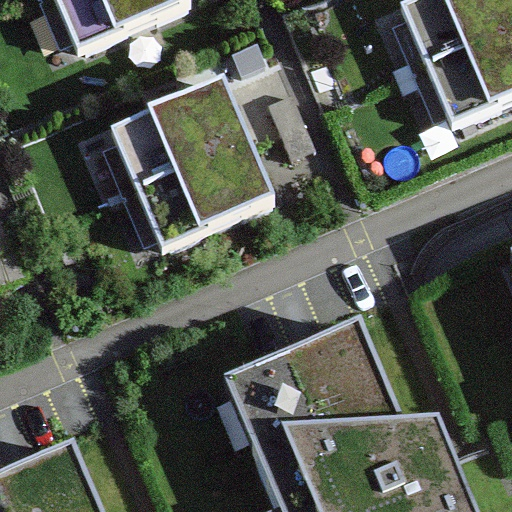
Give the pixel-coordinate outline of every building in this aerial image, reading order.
[(182,0),(58,0),(55,1),(79,59),(188,13),(182,0)] [(511,0),(447,0),(406,18),(430,75),(511,40),(511,0)] [(511,40),(430,75),(454,132),(511,108),(511,40)] [(224,96),(117,141),(141,199),(249,155),(224,96)] [(249,155),(141,199),(165,257),(273,213),(249,155)] [(417,445),(373,341),(245,396),(294,511),(471,511),(439,436),(417,445)] [(101,511),(80,462),(0,496),(0,511),(101,511)]
